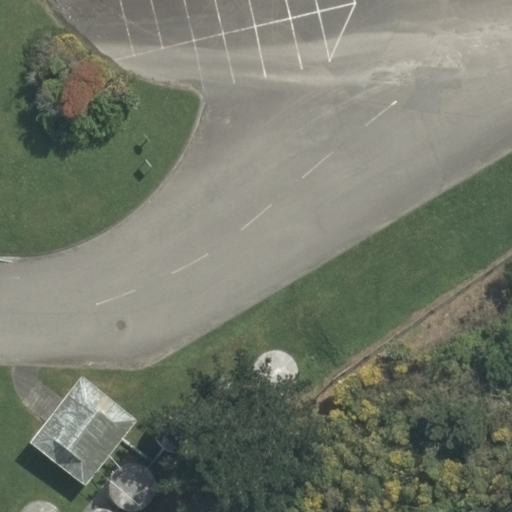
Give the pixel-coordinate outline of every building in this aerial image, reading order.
[(285,354),(277,352),(270,353),(262,356),(257,361),(254,368),(253,375),(254,383),(257,389),(263,394),(270,397),(277,398),(284,397),(291,393),(296,387),(298,380),(298,372),(296,365),(291,358),(285,354)] [(138,422),(82,379),(31,445),(87,489),(138,422)] [(235,382),(227,381),(219,381),(212,385),(207,390),(203,396),(202,404),(203,411),(207,418),(212,423),(219,426),(227,426),(234,425),(240,421),(245,415),(248,408),(248,400),(246,393),(241,387),(235,382)] [(187,410),(179,408),(172,409),(165,412),(159,417),(156,424),(155,431),(156,439),(159,445),(165,450),(172,453),(179,454),(186,452),(193,449),(198,443),(200,436),(201,428),(198,420),(193,414),(187,410)] [(142,469),(135,467),(127,468),(120,471),(114,476),(111,483),(110,490),(111,497),(115,504),(120,509),(126,511),(137,511),(142,511),(148,507),(153,501),(156,494),(156,486),(153,479),(149,473),(142,469)] [(50,505),(42,503),(35,503),(28,507),(22,511),(58,511),(56,509),(50,505)]
